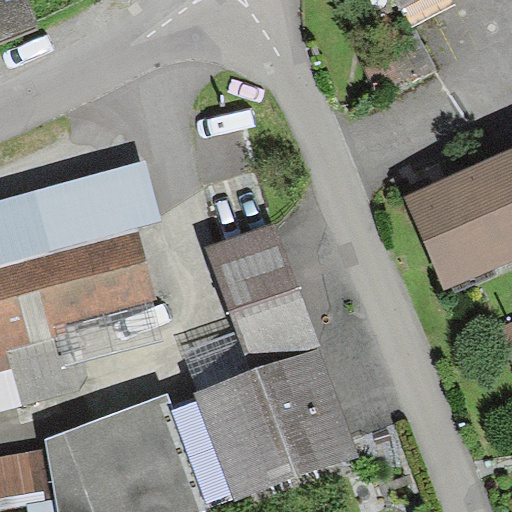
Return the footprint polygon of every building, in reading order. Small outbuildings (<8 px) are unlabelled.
[(0,0),(0,72),(25,62),(0,1),(0,0)] [(383,0),(396,27),(452,0),(383,0)] [(363,46),(380,93),(438,72),(420,25),(363,46)] [(511,173),(398,222),(439,319),(511,287),(511,173)] [(0,367),(154,331),(127,239),(155,231),(143,175),(0,215),(0,367)] [(98,511),(204,511),(346,464),(313,368),(271,246),(213,267),(240,330),(191,347),(209,405),(77,448),(98,511)] [(0,458),(0,506),(50,493),(37,448),(0,458)]
